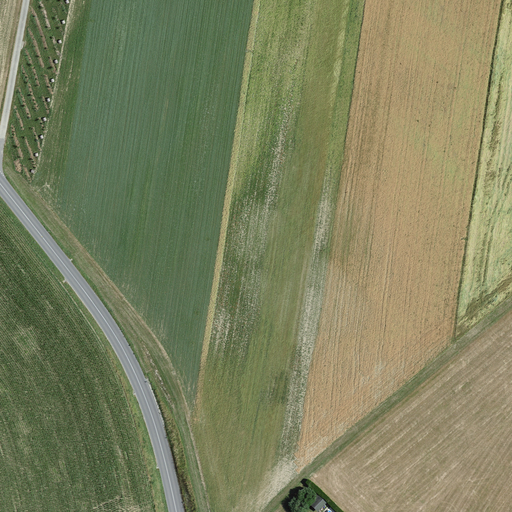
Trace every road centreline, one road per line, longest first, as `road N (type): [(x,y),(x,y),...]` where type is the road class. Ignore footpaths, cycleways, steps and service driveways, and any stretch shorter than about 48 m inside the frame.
road 1 (tertiary): [(0,184),(105,321),(162,445),(176,511)]
road 2 (track): [(0,122),(22,0)]
